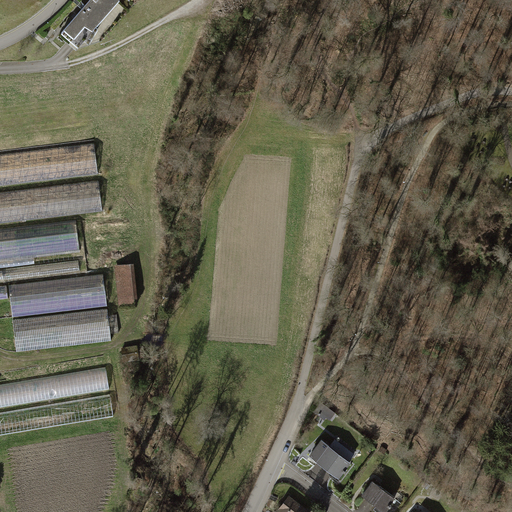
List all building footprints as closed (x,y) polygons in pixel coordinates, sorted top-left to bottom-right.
[(120,0),(119,0),(90,0),(61,33),(78,48),(85,42),(89,45),(98,30),(96,28),(120,0)] [(298,108),(293,113),(299,119),(304,114),(298,108)] [(0,185),(99,174),(95,143),(0,154),(0,185)] [(0,192),(0,223),(103,212),(99,180),(0,192)] [(0,229),(0,260),(81,251),(77,221),(0,229)] [(79,260),(0,269),(0,280),(80,271),(79,260)] [(135,305),(131,265),(117,266),(121,307),(135,305)] [(9,285),(11,298),(13,317),(34,315),(108,306),(104,273),(9,285)] [(0,285),(0,299),(9,299),(7,285),(0,285)] [(15,334),(15,339),(17,352),(95,343),(112,341),(108,308),(31,317),(13,320),(15,334)] [(113,333),(120,332),(119,314),(112,315),(113,333)] [(122,349),(123,359),(137,357),(137,348),(122,349)] [(0,384),(0,407),(109,390),(105,367),(0,384)] [(0,435),(113,417),(110,394),(0,412),(0,435)] [(325,405),(321,402),(314,411),(318,414),(325,405)] [(349,462),(328,445),(317,459),(339,476),(343,470),(345,472),(346,470),(344,468),(349,462)] [(143,479),(133,477),(128,496),(138,498),(143,479)] [(394,497),(373,480),(362,494),(383,510),(388,505),(390,507),(391,505),(389,503),(394,497)] [(306,511),(308,511),(288,496),(279,508),(278,507),(275,511),(306,511)]
